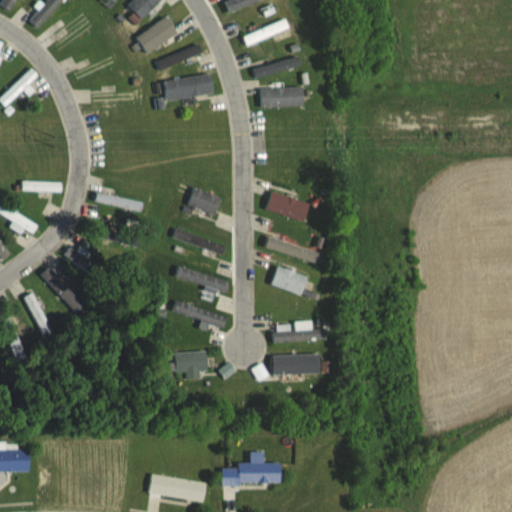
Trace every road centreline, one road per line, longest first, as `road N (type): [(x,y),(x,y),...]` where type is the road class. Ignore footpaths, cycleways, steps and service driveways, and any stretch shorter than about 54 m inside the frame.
road 1 (residential): [(195,0),(242,124),(244,349)]
road 2 (residential): [(80,147),(80,181),(64,227),(0,283)]
road 3 (residential): [(0,25),(54,77),(80,147)]
